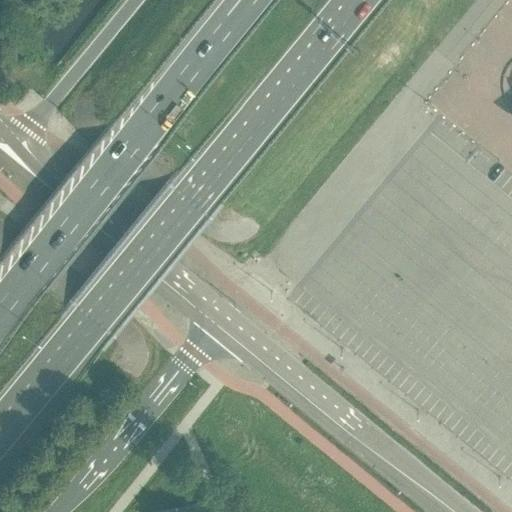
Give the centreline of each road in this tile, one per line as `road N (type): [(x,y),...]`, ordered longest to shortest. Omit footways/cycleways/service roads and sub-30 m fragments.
road 1 (primary): [(0,427),(359,0)]
road 2 (primary): [(254,0),(0,309)]
road 3 (unclassified): [(461,511),(228,319)]
road 4 (tertiary): [(228,319),(9,152)]
road 5 (primary): [(56,511),(228,319)]
road 6 (primary): [(9,152),(136,0)]
